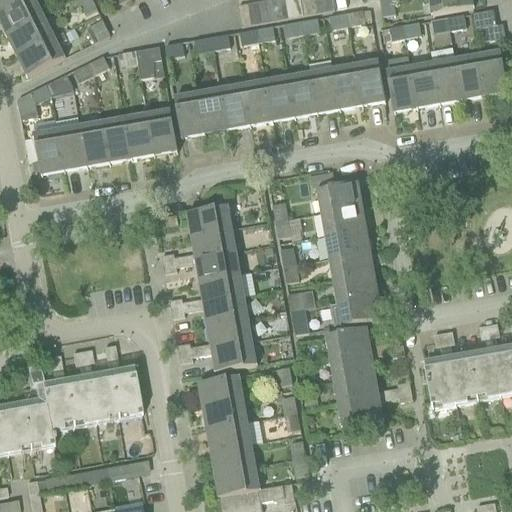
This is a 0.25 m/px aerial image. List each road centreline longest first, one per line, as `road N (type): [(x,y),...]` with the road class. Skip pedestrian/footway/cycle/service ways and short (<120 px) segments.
road 1 (residential): [(15,223),(363,150),(382,162),(511,139)]
road 2 (residential): [(178,511),(143,320),(37,339)]
road 3 (residential): [(338,511),(330,472),(413,458)]
